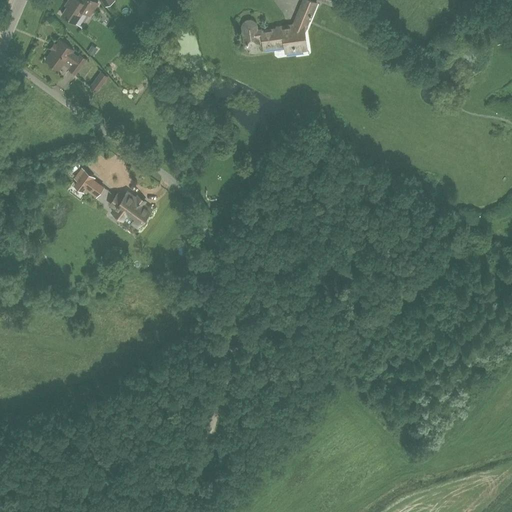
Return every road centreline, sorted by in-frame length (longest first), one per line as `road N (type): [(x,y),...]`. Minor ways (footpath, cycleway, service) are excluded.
road 1 (track): [(208,511),(242,355),(241,306),(183,190)]
road 2 (unclassified): [(183,190),(0,58)]
